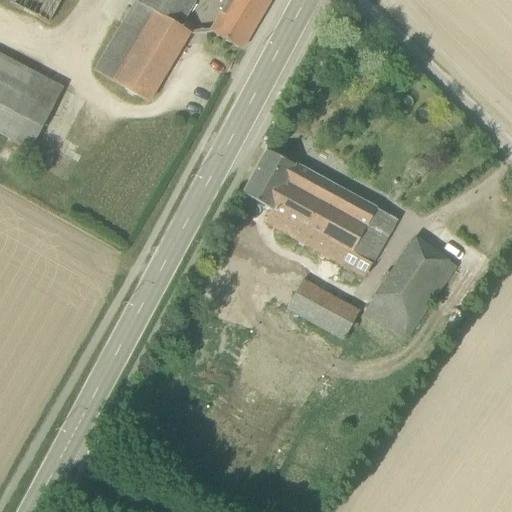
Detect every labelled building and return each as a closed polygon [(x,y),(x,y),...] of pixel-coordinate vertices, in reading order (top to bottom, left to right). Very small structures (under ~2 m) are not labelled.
[(148,104),(190,33),(181,27),(197,0),(246,0),(247,0),(245,4),(262,15),(270,0),(135,0),(94,74),(148,104)] [(227,0),(209,33),(241,51),(262,15),(245,4),(247,0),(246,0),(227,0)] [(63,90),(0,56),(0,136),(29,152),(63,90)] [(295,167),(265,151),(242,195),(270,211),(263,223),(365,278),(396,221),(296,166),(295,167)] [(404,341),(455,267),(416,240),(363,313),(404,341)] [(345,338),(359,307),(299,281),(285,312),(345,338)] [(368,323),(346,365),(369,377),(391,335),(368,323)]
